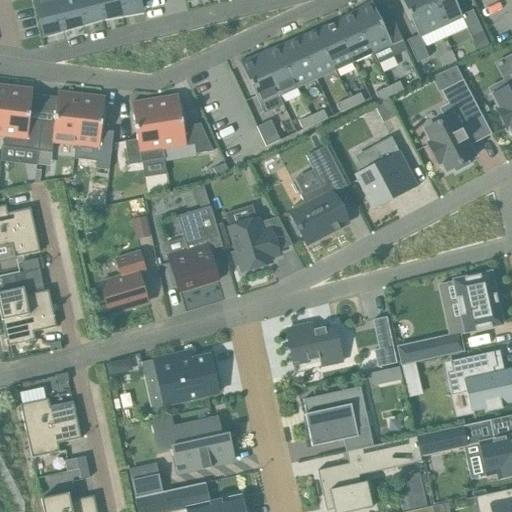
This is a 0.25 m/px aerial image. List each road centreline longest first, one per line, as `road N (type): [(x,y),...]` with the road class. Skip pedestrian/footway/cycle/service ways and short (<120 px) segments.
road 1 (residential): [(0,67),(152,85),(339,0)]
road 2 (residential): [(239,316),(339,281),(510,185)]
road 3 (residential): [(274,0),(15,64)]
road 4 (residential): [(239,316),(284,511)]
road 5 (residential): [(41,188),(78,360)]
road 6 (residential): [(78,360),(239,316)]
road 7 (residential): [(78,360),(110,511)]
